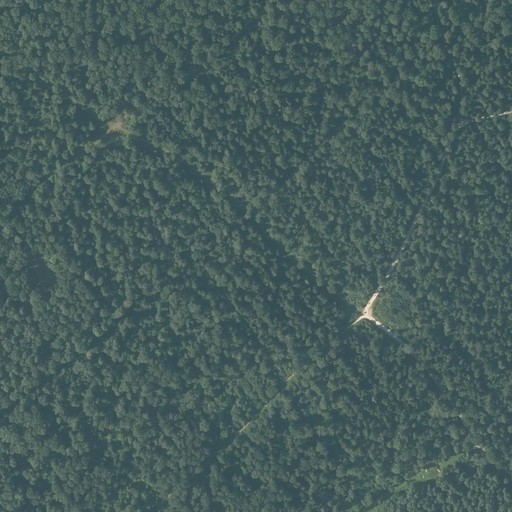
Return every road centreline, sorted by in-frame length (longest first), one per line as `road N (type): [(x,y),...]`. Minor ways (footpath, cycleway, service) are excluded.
road 1 (track): [(0,51),(195,169),(363,313)]
road 2 (track): [(0,224),(60,163),(116,126),(150,91),(207,61),(275,0)]
road 3 (track): [(146,511),(363,313)]
road 4 (track): [(363,313),(455,125),(511,111)]
road 5 (track): [(363,313),(409,349),(511,475)]
road 6 (track): [(370,511),(476,439)]
road 7 (track): [(458,122),(460,79),(433,0)]
